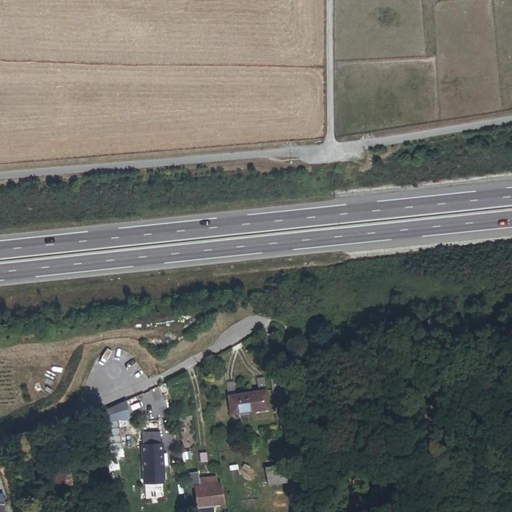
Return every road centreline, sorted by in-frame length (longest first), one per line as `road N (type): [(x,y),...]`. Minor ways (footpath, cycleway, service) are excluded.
road 1 (trunk): [(511,197),(0,252)]
road 2 (trunk): [(0,276),(511,222)]
road 3 (residential): [(266,319),(150,384),(0,440)]
road 4 (track): [(266,319),(276,318),(301,394),(359,511)]
road 5 (unclassified): [(329,0),(331,147)]
